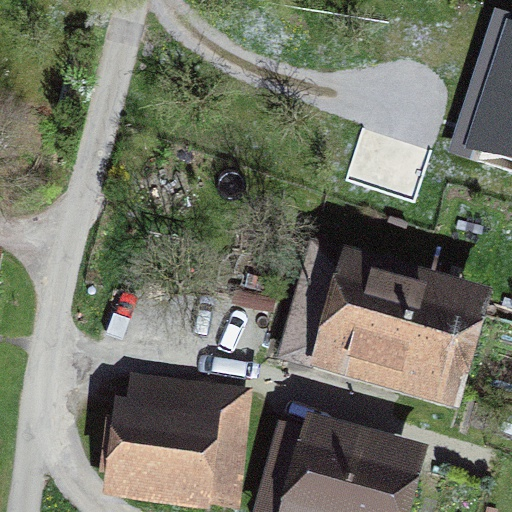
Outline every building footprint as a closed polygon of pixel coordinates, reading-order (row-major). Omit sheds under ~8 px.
[(511,185),(511,36),(497,34),(473,179),(511,185)] [(423,190),(433,139),(361,125),(351,176),(423,190)] [(342,273),(310,264),(283,356),(440,402),(470,296),(346,260),(342,273)] [(122,411),(112,491),(233,505),(247,395),(136,383),(133,412),(122,411)] [(280,432),(257,511),(391,511),(404,467),(280,432)]
